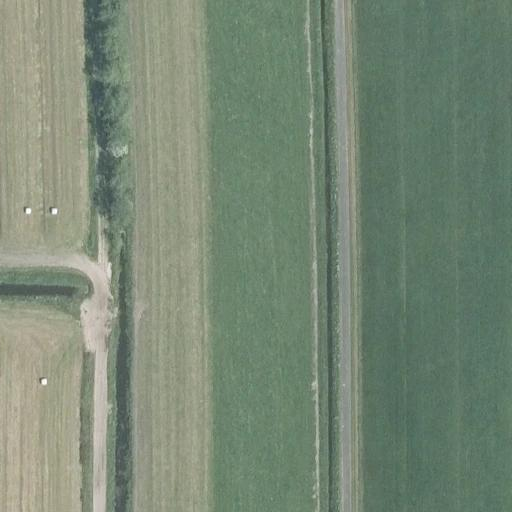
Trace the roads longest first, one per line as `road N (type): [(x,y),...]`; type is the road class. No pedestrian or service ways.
road 1 (track): [(89,0),(101,511)]
road 2 (unclassified): [(343,511),(338,0)]
